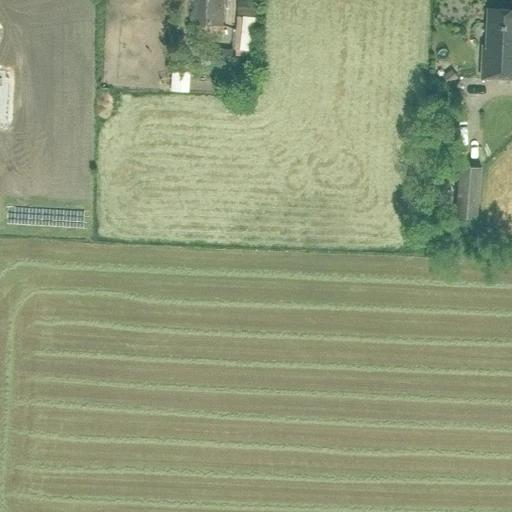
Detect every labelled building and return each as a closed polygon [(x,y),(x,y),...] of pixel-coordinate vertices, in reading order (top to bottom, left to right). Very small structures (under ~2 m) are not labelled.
[(222,25),(223,0),(193,0),(192,24),(222,25)] [(237,0),(237,18),(257,19),(257,0),(237,0)] [(511,10),(487,9),(486,47),(483,47),(482,79),(511,80),(511,10)] [(229,49),(211,48),(209,66),(228,67),(229,49)] [(481,167),(459,166),(455,218),(477,219),(481,167)]
